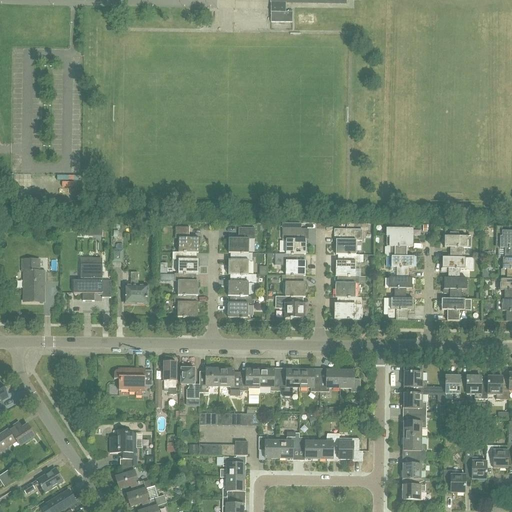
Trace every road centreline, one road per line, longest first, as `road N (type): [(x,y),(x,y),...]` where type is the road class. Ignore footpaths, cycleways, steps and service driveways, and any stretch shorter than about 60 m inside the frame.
road 1 (tertiary): [(212,346),(18,343)]
road 2 (residential): [(107,511),(24,382),(18,343)]
road 3 (residential): [(256,511),(264,482),(379,481)]
road 4 (residential): [(379,481),(381,348)]
road 5 (residential): [(428,349),(430,227)]
road 6 (residential): [(320,347),(320,227)]
